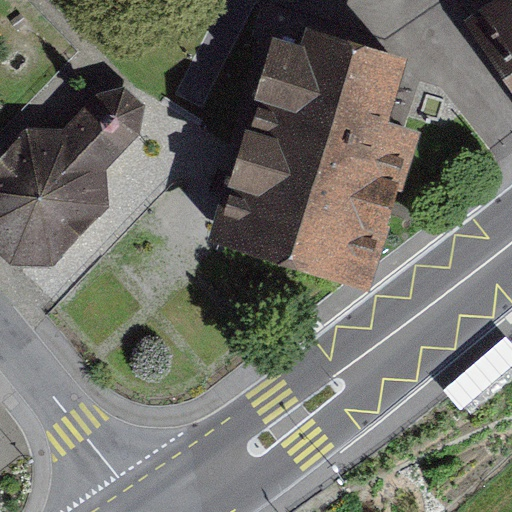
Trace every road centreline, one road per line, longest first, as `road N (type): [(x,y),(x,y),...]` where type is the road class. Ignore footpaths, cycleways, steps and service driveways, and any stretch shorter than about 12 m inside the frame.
road 1 (secondary): [(162,511),(511,241)]
road 2 (residential): [(0,325),(143,511)]
